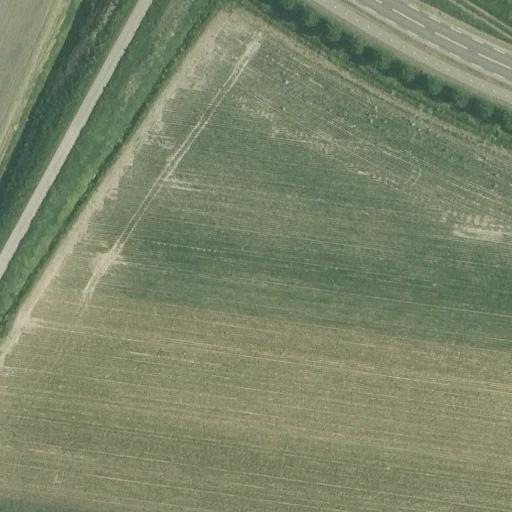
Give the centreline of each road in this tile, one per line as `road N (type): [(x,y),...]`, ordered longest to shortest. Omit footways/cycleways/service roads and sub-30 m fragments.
road 1 (unclassified): [(0,269),(147,0)]
road 2 (secondary): [(511,70),(364,0)]
